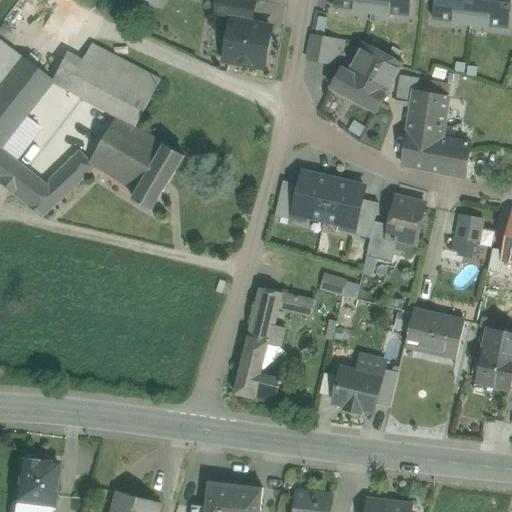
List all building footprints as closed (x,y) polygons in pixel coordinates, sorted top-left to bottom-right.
[(249,0),(219,0),(216,15),(233,18),(252,21),(256,1),(249,0)] [(411,0),(335,0),(334,9),(354,11),(354,13),(355,13),(356,5),(372,7),(371,15),(372,15),(373,7),(389,9),(388,17),(390,17),(390,15),(410,18),(411,0)] [(511,0),(435,0),(433,21),(453,23),(453,25),(455,25),(456,17),(471,19),(470,27),(472,27),(473,19),(488,21),(487,29),(489,29),(489,27),(509,30),(511,0)] [(272,29),(251,25),(252,21),(233,18),(225,61),(264,68),(272,29)] [(311,34),(309,60),(348,64),(351,38),(311,34)] [(0,41),(0,82),(20,57),(0,41)] [(403,65),(364,44),(349,74),(387,94),(403,65)] [(161,81),(92,45),(83,62),(67,92),(117,119),(135,129),(161,81)] [(66,53),(51,81),(52,82),(51,84),(67,92),(83,62),(66,53)] [(20,57),(0,82),(0,183),(15,162),(0,150),(0,149),(25,118),(32,108),(51,84),(52,82),(51,81),(20,57)] [(349,74),(340,69),(330,88),(377,113),(387,94),(349,74)] [(416,81),(400,78),(396,104),(412,106),(414,93),(416,81)] [(449,87),(416,81),(414,93),(446,99),(449,87)] [(446,99),(414,93),(412,106),(403,166),(465,179),(470,146),(442,140),(448,99),(446,99)] [(25,118),(37,128),(45,118),(32,108),(25,118)] [(0,149),(0,150),(15,162),(41,130),(37,128),(25,118),(0,149)] [(135,129),(117,119),(90,163),(80,153),(44,186),(25,171),(9,192),(41,218),(96,168),(104,172),(112,159),(125,166),(129,161),(135,164),(139,157),(143,159),(156,140),(135,129)] [(156,140),(143,159),(139,157),(135,164),(129,161),(125,166),(112,159),(104,172),(137,193),(133,200),(152,211),(182,159),(184,156),(156,140)] [(0,183),(0,185),(9,192),(25,171),(15,162),(0,183)] [(295,214),(325,221),(334,182),(303,174),(300,186),(294,213),(295,214)] [(294,213),(300,186),(284,182),(276,217),(293,221),(295,214),(294,213)] [(334,182),(325,221),(355,228),(356,228),(363,201),(365,189),(334,182)] [(425,206),(396,199),(394,209),(393,209),(389,211),(388,217),(391,221),(390,226),(387,238),(397,240),(416,245),(425,206)] [(379,205),(363,201),(356,228),(355,228),(353,235),(371,239),(375,222),(379,205)] [(461,217),(455,242),(474,246),(479,247),(485,222),(461,217)] [(390,226),(375,222),(371,239),(366,258),(375,260),(392,264),(393,260),(397,240),(387,238),(390,226)] [(397,240),(393,260),(412,264),(416,245),(397,240)] [(474,246),(455,242),(453,255),(472,259),(474,246)] [(504,260),(505,252),(494,250),(488,273),(501,276),(505,260),(504,260)] [(375,260),(366,258),(362,275),(371,277),(375,260)] [(326,276),(322,290),(343,296),(347,282),(326,276)] [(222,295),(227,283),(220,280),(216,292),(222,295)] [(283,294),(261,289),(253,322),(275,327),(279,310),(283,294)] [(315,302),(283,294),(279,310),(311,317),(315,302)] [(407,339),(405,348),(418,350),(427,314),(414,311),(413,314),(412,321),(411,323),(407,339)] [(465,322),(427,314),(418,350),(456,358),(465,322)] [(330,318),(323,346),(329,347),(336,320),(330,318)] [(490,320),(482,318),(481,326),(488,328),(490,320)] [(275,327),(253,322),(249,338),(269,343),(268,345),(281,348),(286,329),(275,327)] [(505,334),(488,330),(483,351),(500,355),(505,334)] [(500,355),(511,357),(511,335),(505,334),(500,355)] [(269,343),(249,338),(235,395),(255,400),(255,398),(275,403),(283,374),(281,373),(279,380),(261,376),(268,345),(269,343)] [(511,357),(500,355),(483,351),(476,382),(498,387),(511,390),(511,383),(511,357)] [(381,378),(342,369),(341,373),(335,400),(334,404),(347,407),(346,410),(361,413),(362,411),(375,414),(377,406),(383,379),(381,378)] [(320,397),(335,400),(341,373),(326,370),(320,397)] [(399,374),(383,370),(381,378),(383,379),(377,406),(391,409),(399,374)] [(511,410),(504,409),(501,422),(509,424),(511,410)] [(59,464),(37,461),(36,457),(27,456),(25,459),(22,459),(17,501),(53,505),(59,464)] [(260,511),(263,489),(223,485),(224,481),(216,480),(215,484),(210,483),(207,508),(206,511),(260,511)] [(159,511),(162,504),(117,492),(111,511),(159,511)] [(320,495),(299,492),(296,511),(330,511),(333,496),(320,494),(320,495)] [(412,511),(413,505),(367,500),(365,511),(412,511)]
